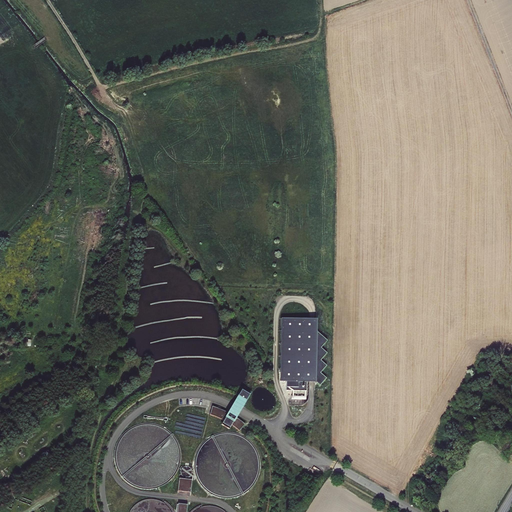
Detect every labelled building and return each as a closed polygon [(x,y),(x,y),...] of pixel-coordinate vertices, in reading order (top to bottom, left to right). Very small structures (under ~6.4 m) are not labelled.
[(312,320),(280,320),(279,383),(286,383),(285,392),(306,392),(306,383),(311,383),(314,383),(321,388),(328,379),(321,375),(327,367),(321,362),(327,354),(321,349),(326,342),(315,333),(316,321),(312,320)] [(484,356),(485,372),(492,368),(491,356),(484,356)] [(242,390),(238,395),(246,400),(250,395),(242,390)] [(238,395),(236,398),(244,403),(246,400),(238,395)] [(211,405),(208,413),(209,413),(222,419),(220,423),(227,428),(230,424),(238,430),(244,423),(235,417),(244,403),(236,398),(227,412),(211,405)] [(191,479),(179,478),(178,490),(190,491),(191,479)] [(186,511),(187,504),(178,503),(177,511),(186,511)]
